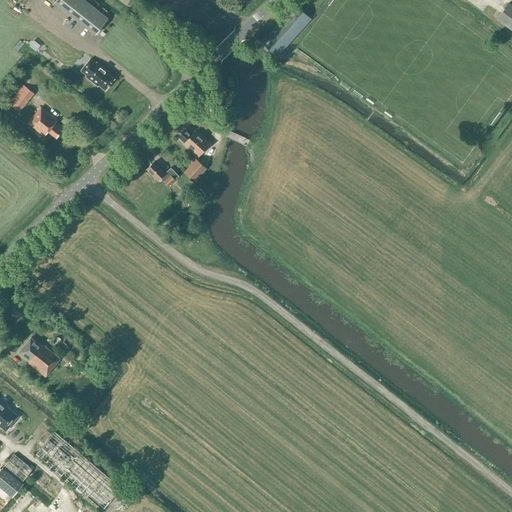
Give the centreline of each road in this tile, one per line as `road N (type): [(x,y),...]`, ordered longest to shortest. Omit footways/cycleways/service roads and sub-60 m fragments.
road 1 (unclassified): [(511,494),(261,296),(186,263),(85,183)]
road 2 (unclassified): [(85,183),(193,77)]
